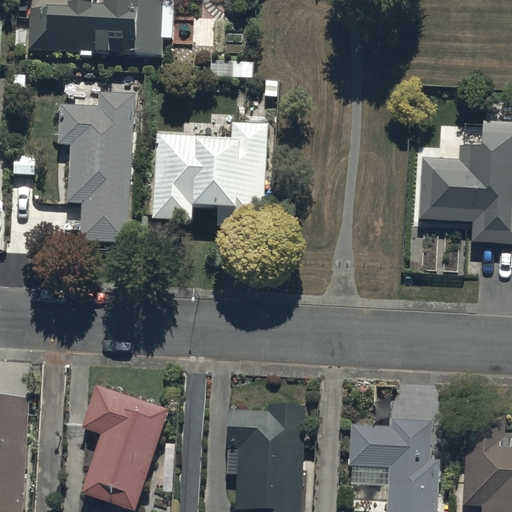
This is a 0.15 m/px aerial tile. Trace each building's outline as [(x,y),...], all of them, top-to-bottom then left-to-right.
[(176,1),(131,0),(104,0),(104,9),(79,9),(70,9),(70,13),(32,13),(31,55),(164,57),(164,41),(176,42),(176,1)] [(130,247),(135,97),(99,96),(99,110),(61,108),(59,148),(71,149),(68,205),(83,206),(81,245),(130,247)] [(263,232),(266,127),(157,124),(154,229),(263,232)] [(511,249),(511,128),(485,127),(484,152),(460,151),(460,163),(422,161),(419,225),(473,227),(472,248),(511,249)] [(80,499),(122,511),(136,511),(168,415),(94,391),(82,429),(101,435),(80,499)] [(0,511),(23,511),(29,401),(0,400),(0,511)] [(226,511),(300,511),(306,413),(232,409),(226,511)] [(511,511),(511,416),(470,415),(465,511),(511,511)] [(384,511),(435,511),(439,424),(351,421),(350,468),(386,473),(384,511)]
